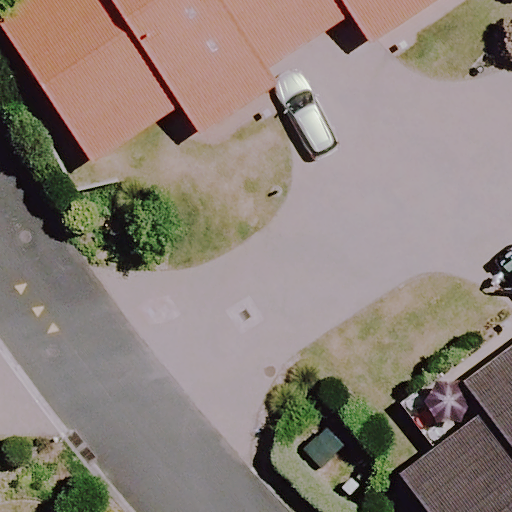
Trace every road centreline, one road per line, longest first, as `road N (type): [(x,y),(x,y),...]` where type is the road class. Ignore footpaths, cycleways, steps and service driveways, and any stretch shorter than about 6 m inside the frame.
road 1 (residential): [(511,110),(102,391)]
road 2 (residential): [(210,511),(102,391)]
